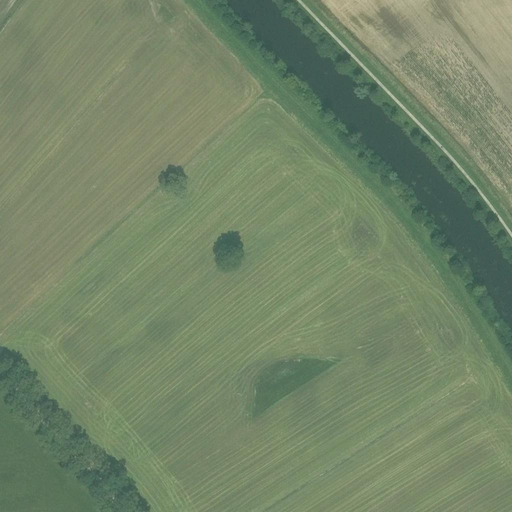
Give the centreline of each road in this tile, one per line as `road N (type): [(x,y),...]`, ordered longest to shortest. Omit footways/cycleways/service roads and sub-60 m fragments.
road 1 (track): [(511,376),(423,240),(194,0)]
road 2 (track): [(122,511),(0,375)]
